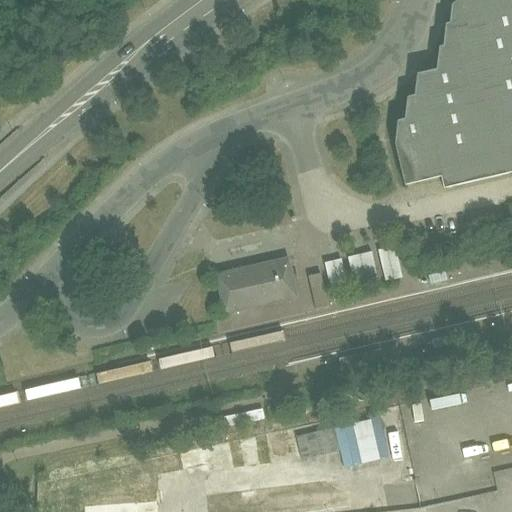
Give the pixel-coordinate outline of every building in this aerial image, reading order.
[(511,0),(440,0),(440,16),(435,19),(434,38),(429,42),(428,61),(428,65),(407,68),(404,90),(392,91),(384,135),(397,179),(432,169),(434,182),(511,161),(511,0)] [(349,288),(397,279),(391,246),(371,250),(371,251),(343,257),(349,288)] [(215,271),(224,312),(298,295),(289,255),(215,271)] [(324,273),(318,274),(310,276),(317,308),(325,307),(331,306),(324,273)] [(339,466),(400,456),(396,430),(382,432),(379,415),(293,429),(298,459),(337,452),(339,466)] [(84,504),(84,511),(157,511),(157,498),(84,504)]
